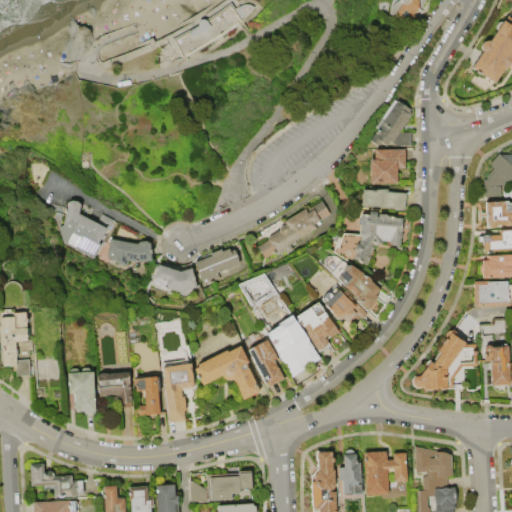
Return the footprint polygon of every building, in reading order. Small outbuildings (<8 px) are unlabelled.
[(259,0),(261,1),(259,4),(262,7),(258,12),(255,8),(257,6),(252,3),(246,2),(240,5),(241,7),(244,6),(252,6),(255,9),(244,21),(245,22),(238,27),(227,35),(203,49),(183,60),(161,69),(161,66),(156,67),(155,57),(159,48),(136,58),(105,69),(101,63),(134,52),(138,50),(137,46),(154,39),(156,42),(180,30),(178,26),(213,5),(216,8),(226,0),(259,0)] [(493,84),(470,67),(481,51),(480,51),(480,46),(482,42),(487,41),(488,41),(495,32),(495,31),(496,30),(495,26),(497,22),(501,22),(502,21),(503,21),(511,8),(511,15),(510,18),(511,19),(511,60),(505,70),(503,69),(493,84)] [(375,128),(394,101),(396,103),(397,101),(399,103),(401,102),(405,105),(405,107),(410,111),(407,115),(410,116),(409,118),(409,122),(407,125),(404,125),(399,133),(411,133),(411,146),(396,147),(394,145),(394,144),(392,142),(391,144),(390,143),(387,148),(381,143),(378,147),(369,141),(377,129),(375,128)] [(373,151),(405,150),(405,170),(397,170),(397,184),(370,185),(369,161),(373,160),(373,151)] [(511,177),(500,191),(500,197),(484,197),(484,180),(486,180),(486,176),(493,168),(489,165),(498,153),(500,155),(511,154),(511,177)] [(362,190),(387,190),(387,192),(405,194),(404,211),(361,206),(362,190)] [(500,191),(511,190),(511,199),(501,200),(500,197),(500,191)] [(485,202),(507,201),(508,203),(511,203),(511,225),(509,227),(503,227),(501,226),(497,226),(496,227),(490,227),(488,226),(486,226),(486,217),(482,218),(482,222),(478,222),(477,209),(481,208),(481,213),(485,213),(485,211),(484,210),(483,208),(484,206),(485,205),(485,202)] [(59,227),(63,226),(66,213),(64,213),(65,209),(66,209),(68,202),(71,202),(78,203),(80,206),(78,215),(80,215),(81,215),(82,215),(83,212),(81,211),(84,205),(94,209),(90,216),(87,214),(86,217),(87,218),(87,219),(97,224),(102,215),(114,221),(110,228),(109,228),(100,245),(101,245),(94,259),(65,245),(59,227)] [(310,209),(322,202),(330,215),(319,222),(321,225),(316,228),(317,228),(290,246),(293,251),(287,255),(285,252),(277,256),(276,254),(274,255),(274,254),(265,260),(257,248),(268,241),(262,232),(281,221),(284,225),(286,225),(284,223),(304,209),(308,214),(312,211),(310,209)] [(361,215),(369,216),(370,212),(376,212),(376,217),(378,217),(378,215),(386,215),(386,218),(402,219),(401,234),(403,234),(403,239),(400,239),(399,246),(389,246),(389,242),(382,242),(382,243),(375,247),(375,246),(366,266),(352,260),(355,252),(354,250),(356,245),(358,245),(361,239),(359,235),(361,215)] [(499,229),(511,228),(511,250),(491,251),(491,253),(487,253),(487,251),(483,252),(483,243),(482,243),(481,236),(475,236),(474,231),(499,230),(499,229)] [(111,240),(137,245),(140,243),(146,242),(149,244),(151,244),(153,261),(137,263),(128,261),(127,266),(123,265),(123,266),(117,265),(118,262),(109,261),(110,257),(108,257),(111,240)] [(194,264),(211,257),(210,254),(221,250),(222,252),(233,248),(235,253),(236,252),(239,259),(238,259),(240,264),(217,274),(220,279),(204,286),(194,264)] [(511,277),(482,279),(482,275),(480,273),(480,265),(482,264),(482,260),(470,261),(470,256),(511,254),(511,277)] [(343,287),(344,286),(337,280),(325,268),(324,262),(328,257),(334,256),(347,265),(349,265),(366,277),(368,278),(371,282),(380,291),(375,296),(378,299),(367,311),(343,287)] [(158,265),(165,268),(166,263),(171,265),(176,267),(181,267),(186,266),(191,264),(193,268),(192,269),(194,276),(196,280),(195,281),(197,288),(179,293),(153,284),(158,265)] [(474,308),(473,289),(466,289),(466,284),(473,284),(473,282),(483,281),(483,283),(507,281),(507,284),(511,284),(511,303),(508,303),(508,307),(474,308)] [(0,311),(3,311),(2,289),(4,287),(6,284),(7,283),(10,282),(13,282),(16,282),(19,284),(21,286),(22,288),(23,314),(25,313),(26,319),(27,319),(27,323),(26,323),(26,329),(28,329),(29,338),(27,338),(27,342),(16,343),(17,361),(29,360),(30,377),(16,377),(15,367),(3,368),(0,311)] [(322,300),(335,285),(367,314),(361,321),(359,319),(352,327),(348,322),(346,323),(342,320),(340,322),(335,318),(333,315),(323,306),(326,303),(322,300)] [(295,317),(318,303),(337,333),(326,340),(330,346),(318,353),(301,326),(300,327),(297,321),(298,321),(295,317)] [(479,325),(491,324),(491,321),(493,319),(504,319),(505,345),(507,346),(509,385),(508,385),(508,388),(506,391),(502,393),(499,393),(496,393),(494,390),(493,388),(493,386),(490,386),(489,362),(484,362),(484,355),(480,355),(479,325)] [(270,337),(282,330),(282,326),(289,322),(294,323),(309,347),(302,352),(308,361),(305,363),(306,366),(293,374),(284,361),(282,361),(280,358),(280,355),(280,354),(270,337)] [(436,352),(443,344),(442,343),(445,337),(445,335),(448,332),(453,331),(456,334),(456,336),(456,338),(465,344),(475,344),(476,365),(473,365),(473,367),(461,368),(461,366),(460,366),(460,364),(449,377),(449,388),(447,388),(447,390),(423,391),(423,390),(422,389),(416,390),(412,386),(411,380),(414,377),(420,376),(427,366),(426,366),(427,363),(428,362),(429,361),(431,361),(432,362),(437,356),(438,356),(439,355),(436,352)] [(247,350),(266,340),(277,360),(274,362),(284,380),(268,388),(247,350)] [(197,366),(226,351),(227,353),(239,347),(248,364),(246,365),(260,392),(243,401),(233,380),(228,382),(224,381),(221,377),(204,386),(200,382),(199,380),(197,381),(195,377),(197,376),(195,374),(195,369),(198,367),(197,366)] [(67,374),(69,374),(69,372),(71,369),(76,369),(79,372),(79,373),(81,373),(80,371),(82,369),(87,369),(90,371),(90,373),(93,373),(96,412),(94,412),(94,414),(84,415),(84,413),(76,413),(76,411),(74,409),(74,406),(75,404),(75,403),(74,403),(73,394),(69,395),(67,374)] [(97,376),(129,373),(132,407),(121,408),(121,404),(120,404),(119,395),(99,397),(99,390),(98,390),(97,386),(98,386),(97,376)] [(162,377),(174,376),(191,374),(192,378),(193,378),(194,382),(192,382),(193,387),(184,388),(185,398),(184,398),(186,411),(184,412),(185,420),(169,422),(168,415),(167,415),(162,377)] [(160,377),(165,414),(155,415),(156,416),(150,417),(149,416),(139,417),(137,407),(146,405),(144,392),(136,393),(134,380),(160,377)] [(435,511),(435,501),(433,496),(427,496),(428,508),(430,508),(430,511),(418,511),(418,491),(423,490),(422,477),(427,477),(427,472),(416,472),(415,447),(443,452),(451,455),(452,476),(447,477),(448,488),(455,488),(456,508),(454,508),(454,511),(435,511)] [(342,481),(344,481),(343,455),(344,453),(346,450),(351,450),(354,451),(354,454),(356,454),(356,463),(360,462),(361,485),(362,485),(362,495),(352,495),(352,493),(343,493),(342,481)] [(363,452),(386,451),(387,460),(393,459),(392,453),(405,453),(407,481),(394,482),(393,469),(387,469),(389,495),(366,496),(363,452)] [(319,511),(319,509),(312,509),(311,481),(315,481),(314,475),(318,471),(317,452),(332,452),(332,457),(334,457),(334,463),(332,464),(333,470),(335,470),(336,511),(319,511)] [(53,498),(52,485),(30,486),(29,465),(43,464),(43,473),(44,472),(46,471),(50,471),(52,472),(53,473),(54,475),(54,476),(71,476),(72,481),(82,481),(82,494),(77,494),(78,497),(53,498)] [(238,473),(238,471),(250,471),(251,490),(239,491),(238,473)] [(206,475),(238,473),(239,491),(239,494),(231,494),(231,501),(207,501),(206,475)] [(103,511),(103,487),(115,486),(115,479),(119,479),(120,496),(121,496),(121,498),(124,498),(124,511),(103,511)] [(189,481),(192,481),(206,490),(206,502),(190,503),(189,481)] [(156,511),(155,485),(174,484),(174,496),(177,496),(177,511),(156,511)] [(128,487),(147,487),(147,498),(152,498),(152,508),(149,508),(149,511),(129,511),(129,501),(128,501),(128,487)] [(32,511),(32,502),(69,501),(69,502),(76,501),(77,505),(75,505),(75,511),(32,511)] [(215,504),(215,511),(253,511),(253,503),(215,504)]
